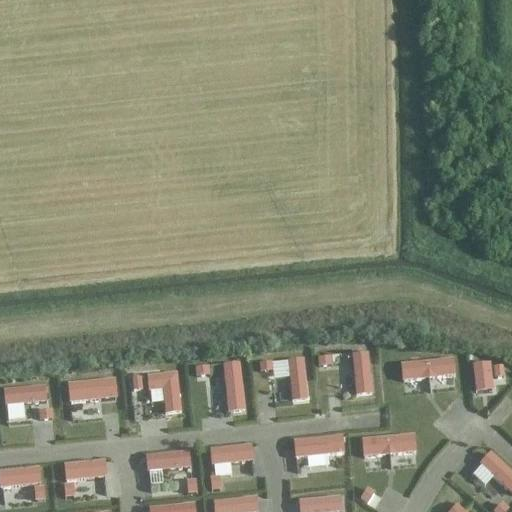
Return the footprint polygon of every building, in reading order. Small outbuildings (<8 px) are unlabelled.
[(355,400),(371,398),(367,356),(351,358),(355,400)] [(455,380),(453,362),(399,368),(401,385),(455,380)] [(330,372),(330,363),(317,363),(317,373),(330,372)] [(303,364),(287,366),(291,409),(307,407),(303,364)] [(222,368),(228,417),(245,415),(239,366),(222,368)] [(472,368),(475,396),(492,394),(489,366),(472,368)] [(271,368),(259,369),(259,379),(272,378),(271,368)] [(208,382),(207,372),(195,373),(196,382),(208,382)] [(503,372),(494,372),(495,384),(503,384),(503,372)] [(176,376),(146,380),(148,395),(162,394),(164,419),(180,417),(176,376)] [(141,396),(140,382),(132,382),(133,396),(141,396)] [(117,403),(114,383),(67,388),(68,407),(117,403)] [(45,391),(2,395),(4,412),(46,407),(45,391)] [(51,415),(40,416),(41,427),(52,426),(51,415)] [(360,444),(362,461),(415,456),(414,439),(360,444)] [(342,460),(340,443),(293,448),(295,465),(342,460)] [(252,467),(251,451),(209,455),(211,471),(252,467)] [(479,468),(511,498),(511,476),(490,456),(479,468)] [(187,458),(145,463),(147,479),(189,474),(187,458)] [(64,486),(106,482),(104,465),(63,469),(64,486)] [(0,475),(0,492),(40,488),(38,472),(0,475)] [(220,496),(218,483),(210,484),(212,497),(220,496)] [(196,499),(195,487),(186,487),(187,500),(196,499)] [(71,491),(63,491),(65,504),(73,503),(71,491)] [(375,499),(367,494),(360,504),(368,509),(375,499)] [(43,507),(42,495),(33,495),(33,507),(43,507)] [(340,511),(339,500),(298,504),(298,511),(340,511)]
